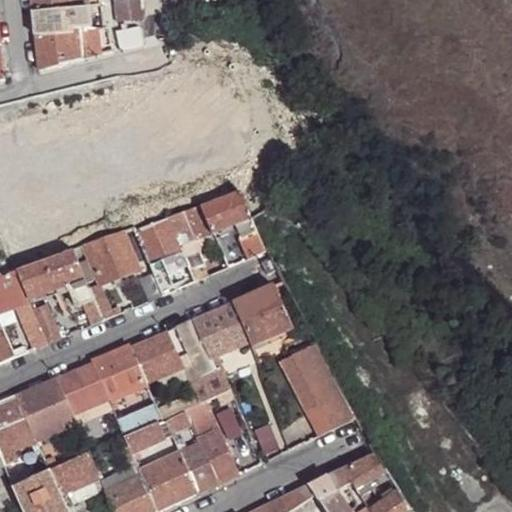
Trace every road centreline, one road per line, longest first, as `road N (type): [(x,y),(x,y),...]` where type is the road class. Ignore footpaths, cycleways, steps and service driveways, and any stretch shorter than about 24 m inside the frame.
road 1 (residential): [(0,382),(270,269)]
road 2 (residential): [(203,511),(357,440)]
road 3 (residential): [(26,94),(171,59)]
